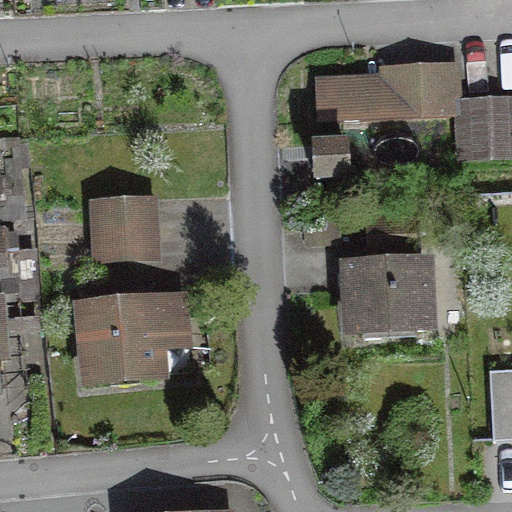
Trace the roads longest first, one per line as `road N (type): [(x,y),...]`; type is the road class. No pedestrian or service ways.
road 1 (residential): [(251,30),(276,454)]
road 2 (residential): [(0,480),(276,454)]
road 3 (residential): [(251,30),(511,14)]
road 4 (residential): [(0,41),(251,30)]
